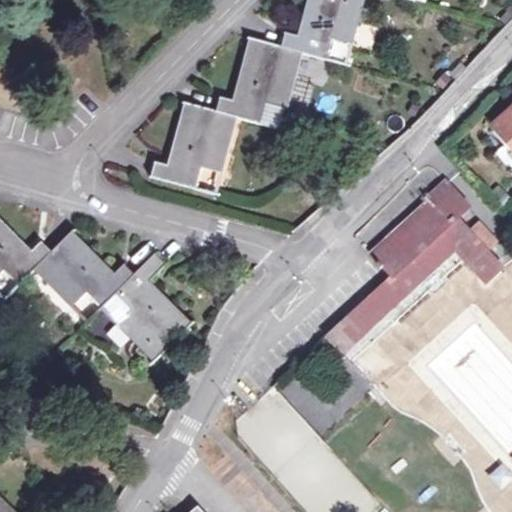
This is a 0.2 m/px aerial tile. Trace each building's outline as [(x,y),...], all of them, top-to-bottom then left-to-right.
[(302,54),(326,60),(332,40),(352,45),(363,0),(310,0),(300,37),(286,33),(282,49),(302,54)] [(346,66),(352,45),(332,40),(326,60),(346,66)] [(302,54),(282,49),(252,41),(236,102),(221,98),(217,112),(237,118),(263,124),(268,104),(287,109),(302,54)] [(237,118),(217,112),(187,104),(171,167),(157,163),(153,178),(197,189),(202,168),(222,173),(237,118)] [(281,130),(287,109),(268,104),(263,124),(281,130)] [(511,115),(498,129),(507,140),(511,145),(511,115)] [(511,145),(507,140),(496,150),(511,168),(511,145)] [(216,195),(222,173),(202,168),(197,189),(216,195)] [(459,249),(467,258),(492,284),(506,270),(492,254),(500,246),(481,226),(473,233),(461,220),(472,210),(447,182),(429,199),(434,205),(423,215),(407,229),(377,257),(396,278),(342,326),(358,343),(425,281),(435,272),(459,249)] [(36,270),(53,254),(41,243),(30,254),(0,224),(0,275),(5,271),(20,286),(36,270)] [(36,270),(74,309),(89,294),(103,308),(117,295),(135,276),(125,266),(115,277),(72,235),(53,254),(36,270)] [(442,280),(467,258),(459,249),(435,272),(442,280)] [(132,311),(118,324),(155,362),(192,326),(150,284),(169,265),(158,254),(135,276),(117,295),(132,311)] [(0,294),(6,301),(20,286),(5,271),(0,275),(0,294)] [(358,343),(346,354),(353,361),(433,289),(425,281),(358,343)] [(88,323),(102,309),(103,308),(89,294),(74,309),(88,323)] [(103,308),(102,309),(118,324),(132,311),(117,295),(103,308)] [(344,356),(346,354),(358,343),(342,326),(329,339),(344,356)] [(381,345),(367,350),(376,373),(390,368),(381,345)] [(424,395),(430,403),(417,413),(438,442),(464,424),(436,386),(424,395)] [(0,511),(14,511),(0,497),(0,511)]
